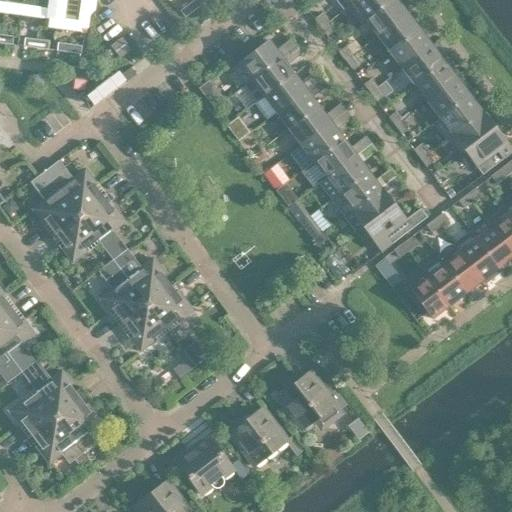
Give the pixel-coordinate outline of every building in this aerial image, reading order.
[(22,0),(21,8),(39,10),(40,0),(22,0)] [(58,0),(40,0),(39,10),(56,12),(58,0)] [(55,21),(78,24),(81,2),(87,3),(87,0),(58,0),(56,12),(55,21)] [(183,19),(203,4),(199,0),(194,0),(178,12),(183,19)] [(334,0),(343,10),(346,8),(351,4),(356,0),(334,0)] [(359,24),(363,21),(390,0),(356,0),(351,4),(346,8),(359,24)] [(395,0),(390,0),(363,21),(376,37),(406,14),(395,0)] [(320,14),(312,20),(319,29),(326,23),(320,14)] [(418,30),(406,14),(376,37),(388,53),(418,30)] [(333,32),(326,23),(319,29),(325,38),(333,32)] [(388,53),(401,70),(431,47),(418,30),(388,53)] [(12,38),(0,36),(0,44),(11,46),(12,38)] [(119,59),(129,50),(120,38),(109,47),(119,59)] [(22,47),(34,49),(35,41),(23,39),(22,47)] [(267,41),(237,64),(231,69),(243,86),(295,46),(290,39),(274,51),(267,41)] [(48,42),(35,41),(34,49),(47,50),(48,42)] [(55,51),(79,55),(81,47),(56,44),(55,51)] [(434,44),(431,47),(401,70),(413,86),(446,61),(434,44)] [(256,102),(262,97),(292,74),(286,65),(301,54),(295,46),(243,86),(256,102)] [(337,53),(343,61),(351,55),(345,47),(337,53)] [(358,64),(351,55),(343,61),(350,70),(358,64)] [(413,86),(425,102),(459,77),(446,61),(413,86)] [(262,97),(274,114),(320,79),(315,72),(299,83),(292,74),(262,97)] [(425,102),(438,119),(468,96),(471,93),(459,77),(425,102)] [(274,114),(287,130),(317,107),(310,98),(326,86),(320,79),(274,114)] [(370,80),(362,86),(368,94),(376,88),(370,80)] [(383,97),(376,88),(368,94),(375,103),(383,97)] [(444,140),(446,138),(481,112),(468,96),(438,119),(431,123),(444,140)] [(324,116),(317,107),(287,130),(299,146),(345,111),(339,104),(324,116)] [(345,111),(299,146),(312,162),(342,140),(335,130),(350,119),(345,111)] [(387,118),(393,127),(401,121),(395,112),(387,118)] [(459,155),(463,152),(493,129),(481,112),(446,138),(459,155)] [(238,117),(227,125),(239,141),(250,132),(238,117)] [(408,130),(401,121),(393,127),(400,136),(408,130)] [(511,153),(493,129),(463,152),(475,168),(496,152),(502,160),(511,153)] [(342,140),(312,162),(324,179),(370,144),(364,137),(349,149),(342,140)] [(329,201),(367,172),(360,163),(375,152),(370,144),(324,179),(316,185),(329,201)] [(419,145),(411,151),(418,159),(426,153),(419,145)] [(264,157),(259,151),(251,157),(256,163),(264,157)] [(433,162),(426,153),(418,159),(425,168),(433,162)] [(53,164),(43,172),(77,216),(101,198),(91,185),(94,183),(83,169),(70,180),(62,170),(59,172),(53,164)] [(511,171),(506,164),(498,170),(504,178),(511,172),(511,171)] [(286,182),(273,166),(261,175),(274,191),(282,185),(284,184),(286,182)] [(341,218),(349,212),(394,177),(389,170),(373,181),(367,172),(329,201),(341,218)] [(495,185),(504,178),(498,170),(489,177),(495,185)] [(44,221),(54,234),(77,216),(43,172),(33,180),(39,188),(36,190),(44,200),(30,210),(41,224),(44,221)] [(362,228),(392,205),(385,196),(400,184),(394,177),(349,212),(341,218),(354,234),(362,228)] [(439,188),(444,194),(449,200),(460,191),(451,179),(439,188)] [(282,185),(274,191),(279,198),(287,192),(282,185)] [(465,195),(471,203),(480,197),(474,189),(465,195)] [(465,195),(460,199),(457,202),(463,210),(471,203),(465,195)] [(111,261),(122,253),(115,245),(118,242),(111,233),(124,222),(113,209),(110,211),(101,198),(77,216),(95,240),(111,261)] [(511,199),(501,208),(506,214),(511,222),(511,199)] [(295,201),(286,208),(299,224),(308,217),(295,201)] [(2,208),(9,217),(18,211),(11,202),(2,208)] [(392,205),(362,228),(380,252),(425,218),(419,209),(404,221),(392,205)] [(511,256),(511,222),(506,214),(501,208),(485,221),(511,256)] [(433,220),(439,228),(448,221),(442,213),(433,220)] [(95,240),(77,216),(54,234),(63,247),(60,249),(71,263),(85,252),(82,250),(95,240)] [(308,217),(299,224),(311,240),(320,233),(308,217)] [(433,220),(424,226),(430,234),(439,228),(433,220)] [(469,233),(473,239),(496,269),(511,257),(511,256),(485,221),(469,233)] [(320,233),(311,240),(316,247),(326,239),(321,233),(320,233)] [(496,269),(473,239),(469,233),(452,245),(457,252),(480,282),(482,285),(499,273),(496,269)] [(409,238),(401,244),(407,252),(415,246),(409,238)] [(398,259),(407,252),(401,244),(392,251),(398,259)] [(457,252),(441,264),(464,294),(480,282),(457,252)] [(118,269),(127,282),(145,305),(169,287),(159,275),(162,272),(151,259),(138,269),(131,259),(128,261),(122,253),(111,261),(118,269)] [(420,270),(425,276),(448,307),(464,294),(441,264),(436,258),(420,270)] [(121,323),(145,305),(127,282),(118,269),(111,261),(101,269),(107,277),(104,280),(111,289),(98,299),(109,313),(112,311),(121,323)] [(425,276),(412,286),(408,289),(431,319),(448,307),(425,276)] [(178,322),(192,312),(181,298),(178,300),(169,287),(145,305),(163,329),(176,319),(178,322)] [(0,317),(10,310),(0,297),(3,295),(0,291),(0,317)] [(163,329),(145,305),(121,323),(131,336),(128,338),(139,352),(152,342),(150,339),(163,329)] [(10,310),(0,317),(0,346),(4,352),(20,373),(30,365),(24,357),(26,355),(19,345),(33,335),(22,321),(19,323),(10,310)] [(192,343),(183,350),(195,366),(204,359),(192,343)] [(20,373),(4,352),(0,346),(0,373),(1,375),(2,373),(8,381),(20,373)] [(186,359),(172,370),(179,380),(194,369),(186,359)] [(20,373),(36,394),(54,418),(77,400),(68,387),(71,385),(60,371),(47,381),(39,370),(36,373),(30,365),(20,373)] [(308,372),(275,397),(300,430),(313,421),(315,424),(326,426),(340,415),(338,411),(345,405),(331,386),(323,392),(308,372)] [(20,423),(30,436),(54,418),(36,394),(23,404),(21,401),(7,411),(18,425),(20,423)] [(77,400),(54,418),(88,462),(96,456),(90,447),(94,444),(87,434),(101,424),(90,410),(87,412),(77,400)] [(261,409),(228,434),(253,467),(284,443),(295,457),(303,452),(291,437),(285,442),(261,409)] [(88,462),(54,418),(30,436),(40,448),(37,451),(47,464),(61,454),(68,464),(73,460),(79,469),(88,462)] [(219,488),(220,487),(221,486),(221,485),(222,483),(222,481),(233,473),(239,480),(246,474),(236,461),(229,467),(207,437),(174,462),(199,495),(210,487),(211,488),(212,488),(213,489),(215,489),(216,489),(217,489),(219,488)] [(188,511),(165,482),(132,506),(136,511),(188,511)]
